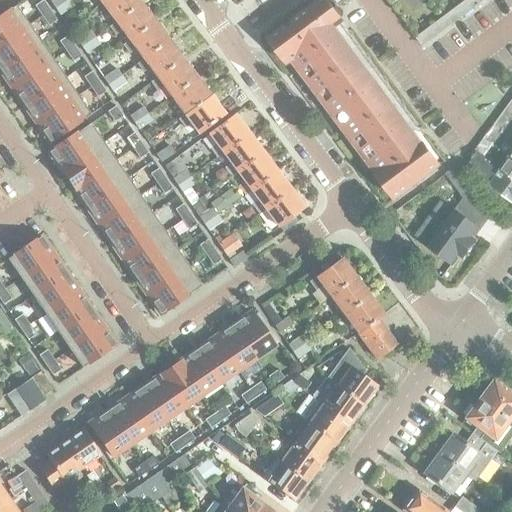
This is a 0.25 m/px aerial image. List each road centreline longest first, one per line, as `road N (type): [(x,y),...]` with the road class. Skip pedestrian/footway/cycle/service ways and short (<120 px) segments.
road 1 (residential): [(150,342),(0,123)]
road 2 (residential): [(351,205),(198,0)]
road 3 (residential): [(351,205),(150,342)]
road 4 (residential): [(319,511),(457,320)]
road 5 (residential): [(150,342),(0,447)]
road 6 (residential): [(369,0),(473,139)]
road 7 (residential): [(457,320),(416,288),(351,205)]
